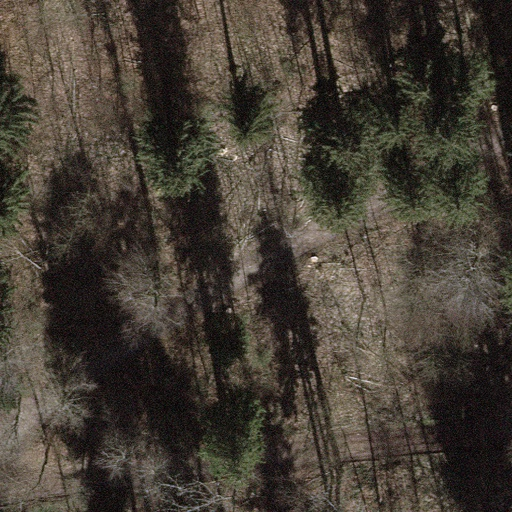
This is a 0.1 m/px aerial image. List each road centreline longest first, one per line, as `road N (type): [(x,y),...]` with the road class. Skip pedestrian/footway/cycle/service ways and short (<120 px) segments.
road 1 (track): [(0,437),(166,316),(511,127)]
road 2 (track): [(511,421),(313,444),(0,497)]
